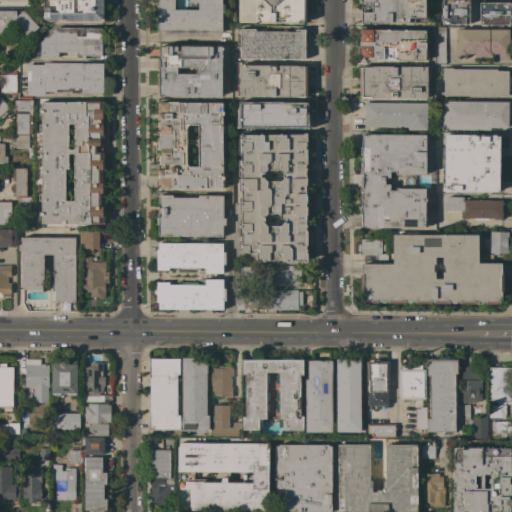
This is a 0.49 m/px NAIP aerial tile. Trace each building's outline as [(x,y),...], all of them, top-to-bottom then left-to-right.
[(76,21),(74,20),(73,21),(48,21),(46,21),(41,17),(42,16),(43,16),(43,1),(44,0),(103,0),(103,21),(76,21)] [(163,34),(163,32),(155,32),(155,0),(174,0),(174,10),(197,10),(197,3),(187,3),(187,0),(221,0),(221,4),(224,4),(224,13),(221,13),(221,35),(163,34)] [(305,0),(305,23),(237,22),(237,0),(305,0)] [(425,0),(425,6),(424,6),(423,11),(425,11),(425,17),(424,17),(413,17),(413,22),(379,21),(379,24),(371,24),(371,21),(367,21),(367,23),(360,23),(360,1),(358,1),(358,0),(425,0)] [(467,0),(439,0),(438,24),(466,25),(467,0)] [(470,14),(470,0),(496,0),(496,8),(501,8),(501,18),(497,18),(497,19),(476,19),(476,14),(470,14)] [(0,10),(15,10),(15,16),(16,16),(22,11),(23,11),(38,27),(25,39),(14,28),(13,20),(11,22),(7,22),(6,27),(3,27),(3,30),(1,30),(1,33),(0,32),(0,38),(1,38),(1,43),(0,43),(0,10)] [(101,27),(101,40),(103,40),(103,45),(101,45),(101,56),(81,55),(81,52),(58,52),(58,58),(38,58),(39,43),(52,29),(55,29),(55,27),(101,27)] [(445,64),(434,64),(434,27),(445,27),(445,64)] [(304,59),(239,59),(239,44),(237,44),(237,29),(239,29),(255,29),(255,31),(295,31),(295,29),(304,29),(304,59)] [(359,29),(425,30),(424,51),(427,51),(427,60),(398,60),(394,60),(363,59),(363,60),(360,60),(360,57),(358,57),(358,47),(359,47),(358,44),(358,43),(359,41),(359,29)] [(508,29),(508,59),(498,59),(498,54),(491,54),(491,57),(474,57),(474,58),(466,58),(466,56),(455,56),(454,29),(508,29)] [(163,96),(163,95),(158,95),(158,87),(156,87),(156,76),(158,76),(158,69),(156,69),(156,58),(158,58),(158,46),(166,46),(221,46),(221,64),(223,64),(223,70),(221,70),(221,77),(223,77),(223,83),(221,83),(221,96),(163,96)] [(16,92),(18,92),(18,100),(32,100),(32,111),(31,111),(31,134),(15,135),(15,113),(28,113),(28,111),(15,112),(15,106),(13,106),(13,100),(12,100),(12,96),(10,96),(10,94),(7,94),(7,93),(0,93),(0,74),(6,74),(7,70),(12,70),(12,61),(18,61),(18,71),(16,71),(16,92)] [(103,63),(103,93),(80,92),(80,88),(79,88),(79,89),(55,89),(55,92),(44,92),(44,95),(26,95),(26,94),(24,94),(24,89),(26,89),(26,64),(43,64),(43,62),(103,63)] [(240,65),(240,64),(241,64),(241,65),(297,65),(297,66),(306,66),(306,96),(304,96),(304,97),(293,97),(293,96),(235,96),(235,66),(238,66),(238,65),(240,65)] [(370,97),(358,97),(358,67),(426,67),(426,68),(427,68),(427,98),(370,98),(370,97)] [(496,69),(496,71),(507,71),(507,76),(509,76),(508,91),(507,91),(507,95),(499,95),(499,96),(442,96),(442,80),(442,68),(452,68),(452,69),(496,69)] [(0,98),(9,107),(5,112),(7,113),(0,119),(0,98)] [(507,101),(507,128),(500,128),(500,129),(489,129),(489,130),(441,129),(442,101),(507,101)] [(89,224),(40,224),(40,215),(39,215),(39,212),(41,212),(40,201),(38,201),(38,194),(40,194),(40,178),(38,178),(38,171),(40,171),(40,155),(38,155),(38,147),(40,147),(40,131),(38,131),(38,124),(40,124),(40,113),(38,113),(38,109),(40,109),(40,102),(100,102),(103,102),(103,110),(101,110),(101,111),(103,111),(103,116),(101,116),(101,119),(101,124),(101,127),(103,127),(103,133),(102,133),(102,135),(104,135),(104,142),(99,142),(99,143),(101,143),(101,153),(103,153),(103,161),(102,161),(102,162),(103,162),(103,168),(102,168),(101,186),(103,186),(103,191),(102,191),(102,193),(99,193),(99,194),(103,194),(103,224),(89,224)] [(157,188),(157,163),(158,163),(158,157),(157,157),(155,157),(155,155),(154,153),(154,152),(155,151),(156,149),(155,148),(156,148),(156,141),(156,140),(155,138),(155,135),(154,133),(154,132),(154,130),(155,127),(155,125),(157,126),(157,102),(222,103),(222,111),(223,111),(223,115),(221,115),(221,125),(224,125),(224,133),(222,133),(221,143),(224,143),(224,151),(221,151),(221,158),(224,158),(224,167),(222,166),(221,176),(223,176),(223,180),(222,180),(222,189),(157,188)] [(263,102),(271,102),(294,103),(294,123),(271,122),(271,123),(262,123),(263,102)] [(426,103),(426,130),(407,130),(407,127),(370,127),(370,126),(364,126),(364,102),(426,103)] [(236,116),(249,116),(249,130),(236,129),(236,116)] [(303,260),(255,261),(255,252),(246,252),(238,249),(238,241),(240,241),(240,236),(237,236),(238,219),(240,219),(240,213),(237,213),(238,197),(240,197),(240,191),(237,191),(237,179),(240,179),(240,177),(237,177),(237,160),(240,160),(240,155),(237,155),(237,138),(240,138),(240,137),(238,137),(238,135),(302,134),(302,133),(306,133),(306,142),(305,142),(305,149),(306,149),(306,164),(305,164),(305,177),(306,177),(306,185),(305,185),(305,196),(306,196),(306,200),(314,200),(314,208),(306,208),(306,214),(305,215),(305,231),(306,231),(306,246),(305,246),(305,253),(306,253),(306,262),(303,262),(303,260)] [(364,228),(364,227),(360,227),(361,214),(359,214),(359,207),(360,207),(360,187),(361,187),(361,175),(361,158),(359,158),(359,147),(361,147),(361,135),(365,135),(365,134),(425,134),(425,136),(427,136),(427,143),(425,143),(425,166),(427,166),(427,173),(424,173),(424,174),(417,174),(417,175),(409,175),(409,174),(402,174),(402,175),(395,175),(395,171),(389,171),(389,178),(384,178),(384,184),(389,184),(389,190),(394,190),(395,188),(424,188),(424,190),(427,190),(427,197),(424,197),(424,198),(425,198),(425,201),(424,201),(424,220),(426,220),(426,227),(424,227),(424,228),(364,228)] [(495,135),(495,136),(500,136),(500,141),(499,141),(499,144),(500,144),(500,159),(498,159),(498,162),(499,162),(499,168),(498,168),(498,171),(500,171),(500,179),(498,179),(498,182),(499,182),(499,192),(442,191),(442,182),(441,182),(441,176),(442,176),(442,166),(441,166),(441,157),(442,157),(442,156),(441,156),(441,148),(443,148),(443,134),(495,135)] [(28,135),(28,149),(14,148),(14,135),(28,135)] [(12,168),(28,168),(28,174),(26,174),(26,196),(12,196),(12,184),(14,184),(14,180),(12,180),(12,168)] [(157,236),(157,225),(155,224),(155,218),(157,218),(157,195),(172,195),(172,197),(197,198),(197,195),(222,195),(222,218),(224,218),(224,225),(222,225),(222,237),(157,236)] [(462,197),(462,200),(501,201),(501,220),(492,219),(492,218),(487,218),(487,220),(474,220),(474,218),(468,218),(468,219),(460,219),(460,212),(445,212),(445,211),(444,211),(444,196),(462,197)] [(31,197),(31,209),(30,209),(30,211),(17,211),(17,197),(31,197)] [(0,201),(10,201),(10,204),(12,204),(12,210),(10,210),(10,219),(15,219),(15,225),(0,225),(0,201)] [(0,229),(4,229),(11,229),(11,228),(16,228),(16,235),(16,247),(0,247),(0,229)] [(98,230),(98,249),(92,248),(92,252),(84,252),(84,251),(79,251),(79,230),(98,230)] [(506,254),(502,254),(502,255),(493,254),(493,253),(489,253),(489,232),(507,232),(506,254)] [(484,302),(481,302),(481,304),(477,304),(477,302),(474,302),(474,304),(458,304),(458,302),(455,302),(455,303),(451,303),(451,302),(448,302),(448,304),(433,304),(433,302),(429,302),(429,303),(414,303),(414,302),(411,302),(411,303),(406,303),(406,302),(404,302),(404,303),(387,303),(387,302),(385,302),(385,303),(380,303),(380,301),(377,302),(377,303),(362,303),(362,301),(361,301),(360,292),(359,292),(359,274),(360,274),(360,263),(391,264),(392,234),(477,235),(477,263),(500,263),(500,275),(502,275),(502,292),(500,292),(500,302),(499,302),(499,304),(484,304),(484,302)] [(75,238),(74,302),(66,302),(66,304),(62,304),(62,302),(54,302),(54,291),(50,291),(51,255),(44,255),(44,256),(44,263),(43,263),(43,265),(45,265),(45,279),(42,279),(42,293),(34,293),(32,293),(29,293),(29,290),(21,290),(21,252),(20,252),(20,237),(75,238)] [(380,239),(380,243),(384,243),(384,251),(380,251),(380,253),(386,253),(386,260),(376,260),(376,255),(360,255),(360,251),(358,251),(358,245),(360,245),(360,239),(380,239)] [(222,244),(222,252),(224,252),(224,264),(222,264),(222,273),(204,273),(204,268),(168,267),(168,270),(158,270),(158,271),(155,271),(155,249),(157,249),(157,243),(222,244)] [(80,292),(80,256),(91,257),(91,262),(105,262),(105,273),(106,273),(106,282),(104,282),(104,297),(89,297),(89,292),(80,292)] [(0,265),(10,265),(10,277),(7,277),(7,283),(10,283),(10,294),(1,294),(1,296),(0,296),(0,265)] [(297,266),(296,284),(243,283),(243,265),(297,266)] [(157,309),(157,297),(155,297),(155,281),(158,281),(158,282),(168,282),(168,285),(204,285),(204,279),(222,279),(222,288),(225,288),(225,301),(222,301),(222,310),(157,309)] [(267,290),(301,290),(301,310),(275,310),(275,311),(266,311),(267,290)] [(251,359),(251,357),(262,357),(262,359),(281,359),(281,357),(292,357),(292,359),(302,359),(302,375),(299,375),(299,416),(302,416),(303,430),(290,430),(290,433),(281,433),(281,427),(278,427),(278,412),(275,412),(275,403),(278,403),(278,401),(275,401),(275,392),(278,392),(277,383),(275,383),(274,374),(278,374),(278,372),(265,372),(265,374),(268,374),(268,383),(265,383),(265,392),(268,392),(269,401),(265,401),(265,403),(268,403),(269,412),(265,412),(265,419),(262,419),(262,427),(258,427),(258,433),(249,433),(249,430),(241,430),(241,416),(244,416),(244,375),(241,375),(241,359),(251,359)] [(179,359),(179,375),(176,375),(176,415),(181,415),(181,358),(206,358),(206,373),(206,415),(208,415),(208,431),(179,431),(179,430),(148,430),(149,378),(148,378),(148,358),(179,359)] [(469,404),(469,418),(471,420),(471,429),(464,429),(464,438),(455,438),(455,432),(447,432),(447,434),(441,434),(441,432),(426,432),(426,429),(414,429),(414,407),(413,407),(413,399),(398,399),(398,369),(401,369),(401,364),(420,364),(422,364),(422,370),(424,370),(424,399),(421,399),(421,407),(426,407),(426,410),(428,410),(428,376),(425,376),(425,359),(430,359),(430,358),(456,358),(456,359),(456,404),(469,404)] [(40,359),(40,364),(48,364),(48,388),(24,387),(24,359),(40,359)] [(360,432),(335,432),(335,359),(360,359),(360,432)] [(366,380),(365,380),(365,361),(373,361),(372,359),(379,359),(379,361),(387,361),(388,392),(386,392),(386,410),(370,415),(367,415),(366,380)] [(304,379),(307,379),(307,360),(331,360),(332,432),(304,432),(304,379)] [(51,364),(51,363),(59,363),(59,361),(68,362),(68,364),(76,365),(76,395),(67,395),(67,393),(59,393),(59,395),(51,395),(50,393),(51,364)] [(81,396),(81,366),(89,367),(89,362),(102,362),(102,386),(103,386),(103,390),(102,390),(101,393),(99,393),(99,396),(81,396)] [(0,363),(6,363),(5,367),(12,367),(12,387),(14,387),(14,390),(12,390),(12,407),(5,407),(5,408),(2,408),(2,406),(1,406),(1,408),(0,408),(0,363)] [(220,398),(220,396),(211,396),(211,386),(210,386),(210,368),(218,368),(218,366),(232,366),(232,376),(230,376),(230,387),(232,387),(232,398),(220,398)] [(459,366),(478,366),(478,381),(481,381),(481,401),(467,401),(467,402),(459,402),(459,366)] [(488,368),(511,367),(511,404),(506,404),(506,401),(504,402),(504,404),(496,404),(496,401),(489,401),(488,368)] [(81,435),(81,422),(82,422),(82,409),(83,409),(83,403),(110,404),(110,424),(108,424),(108,436),(81,435)] [(212,436),(212,416),(213,416),(213,405),(228,405),(228,422),(241,422),(240,436),(212,436)] [(488,418),(488,405),(505,405),(505,418),(488,418)] [(52,430),(51,413),(79,413),(79,429),(52,430)] [(486,439),(475,438),(471,437),(472,418),(478,418),(478,414),(487,414),(486,439)] [(510,421),(510,425),(511,425),(511,436),(493,436),(493,430),(491,430),(491,421),(510,421)] [(0,434),(1,424),(7,424),(7,422),(18,423),(18,434),(0,434)] [(395,424),(395,425),(398,425),(398,429),(400,429),(400,435),(395,435),(395,437),(373,437),(373,434),(366,434),(366,423),(395,424)] [(103,437),(103,454),(83,454),(83,437),(103,437)] [(190,510),(190,507),(189,507),(189,488),(184,488),(184,485),(178,485),(178,472),(177,472),(177,446),(179,446),(179,437),(267,438),(267,447),(268,447),(268,507),(266,507),(266,511),(190,510)] [(275,511),(274,446),(276,446),(278,444),(327,445),(328,446),(331,446),(331,494),(330,494),(330,504),(331,504),(331,511),(275,511)] [(416,511),(337,511),(337,444),(369,444),(369,481),(371,481),(371,492),(375,492),(375,490),(380,490),(380,488),(382,488),(382,481),(384,481),(384,444),(416,445),(416,511)] [(434,445),(434,458),(420,458),(420,445),(434,445)] [(509,511),(476,511),(475,511),(452,511),(452,490),(451,490),(451,482),(452,482),(452,447),(510,448),(509,511)] [(2,448),(19,448),(19,461),(2,461),(2,448)] [(39,448),(49,448),(49,460),(39,460),(39,448)] [(68,450),(81,449),(81,463),(68,463),(68,450)] [(169,449),(169,477),(163,477),(163,483),(166,483),(166,486),(170,486),(170,490),(174,490),(173,505),(150,505),(150,449),(169,449)] [(84,495),(83,495),(83,493),(84,457),(101,457),(101,472),(106,472),(106,484),(103,484),(103,492),(106,492),(106,493),(106,496),(103,496),(103,498),(106,498),(107,510),(84,510),(84,495)] [(75,500),(56,499),(56,481),(52,481),(52,464),(61,464),(61,470),(64,470),(64,468),(75,468),(75,500)] [(11,484),(15,484),(15,486),(19,486),(19,498),(15,498),(15,499),(7,499),(7,503),(0,503),(0,466),(11,466),(11,484)] [(22,467),(29,468),(29,471),(41,471),(41,482),(40,482),(39,499),(32,499),(32,503),(27,503),(27,499),(21,499),(22,467)] [(421,473),(439,474),(439,476),(442,476),(442,487),(444,487),(444,506),(426,506),(426,502),(422,502),(422,495),(421,495),(421,473)]
